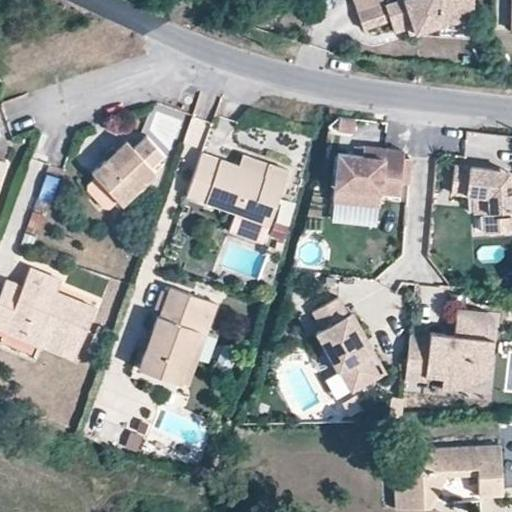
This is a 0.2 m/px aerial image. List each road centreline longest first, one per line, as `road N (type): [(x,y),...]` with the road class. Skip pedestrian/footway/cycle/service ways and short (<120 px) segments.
road 1 (tertiary): [(195,45),(298,80),(511,109)]
road 2 (residential): [(195,45),(11,107)]
